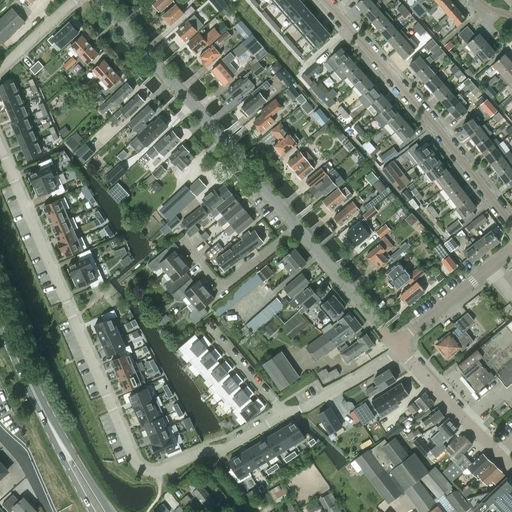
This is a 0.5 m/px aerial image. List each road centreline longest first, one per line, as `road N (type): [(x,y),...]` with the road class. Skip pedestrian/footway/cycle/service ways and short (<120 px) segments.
road 1 (residential): [(0,147),(135,462),(157,468),(208,447),(225,449),(282,414)]
road 2 (residential): [(295,229),(96,0)]
road 3 (residential): [(326,0),(511,227)]
road 4 (primary): [(103,511),(0,317)]
road 5 (residential): [(511,468),(401,352)]
road 6 (residential): [(182,240),(221,287),(295,229)]
road 7 (residential): [(394,344),(295,229)]
road 8 (residential): [(394,344),(511,252)]
road 9 (residential): [(282,414),(401,352)]
